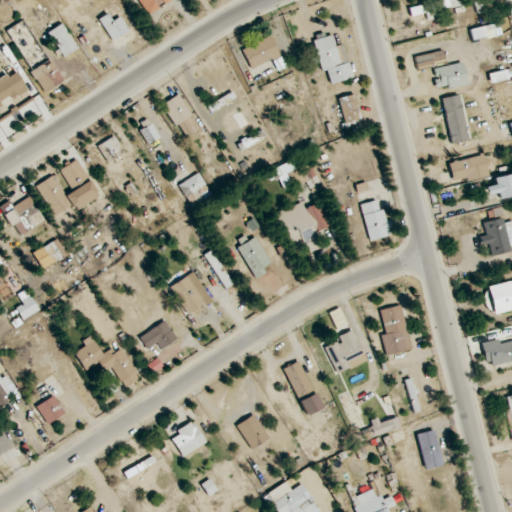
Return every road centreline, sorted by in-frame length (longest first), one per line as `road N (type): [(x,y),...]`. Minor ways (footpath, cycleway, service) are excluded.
road 1 (residential): [(491,511),(362,0)]
road 2 (residential): [(0,506),(330,293),(429,260)]
road 3 (residential): [(0,170),(266,0)]
